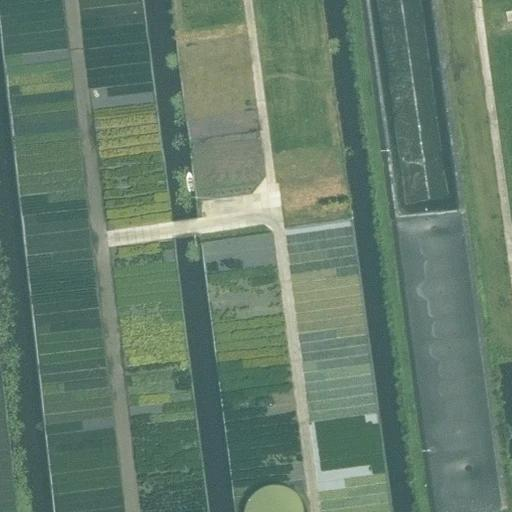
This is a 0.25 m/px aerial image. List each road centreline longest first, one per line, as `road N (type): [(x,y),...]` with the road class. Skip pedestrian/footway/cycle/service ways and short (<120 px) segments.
road 1 (track): [(315,511),(248,0)]
road 2 (track): [(511,257),(475,0)]
